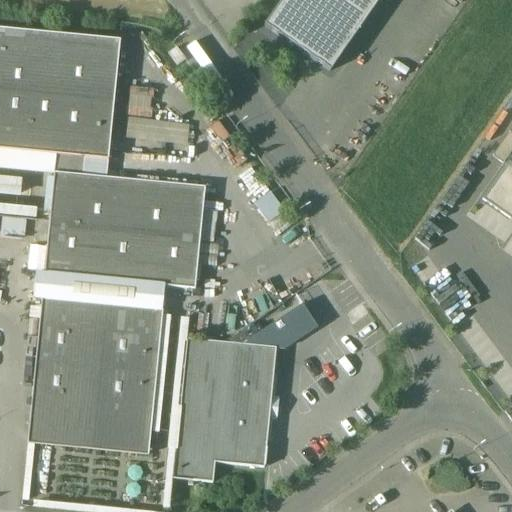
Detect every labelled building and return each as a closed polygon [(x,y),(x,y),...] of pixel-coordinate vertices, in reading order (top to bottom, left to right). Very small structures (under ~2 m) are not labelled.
[(282,0),(263,27),(329,73),(380,0),(282,0)] [(119,43),(0,30),(0,152),(54,158),(48,214),(42,277),(34,276),(32,300),(41,301),(28,423),(150,435),(162,313),(161,313),(163,289),(193,292),(203,191),(105,181),(119,43)] [(185,62),(175,49),(168,55),(177,68),(185,62)] [(511,153),(501,170),(511,177),(511,153)] [(511,177),(501,170),(475,207),(511,231),(511,177)] [(16,206),(19,178),(0,176),(0,234),(20,236),(22,218),(32,219),(33,207),(16,206)] [(301,306),(241,347),(275,350),(283,351),(317,329),(301,306)] [(241,347),(186,342),(173,482),(212,485),(213,466),(264,470),(275,350),(241,347)] [(150,435),(28,423),(26,447),(148,459),(150,435)]
